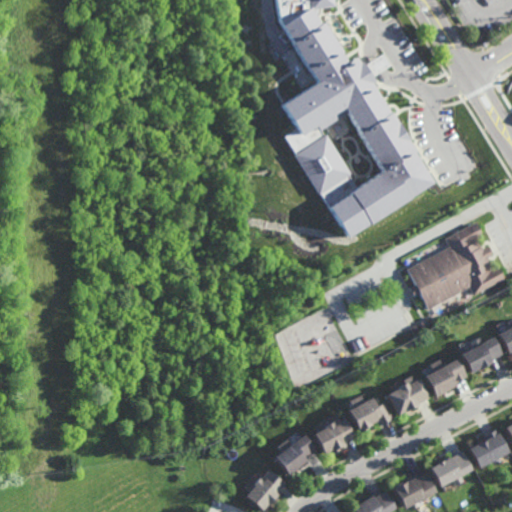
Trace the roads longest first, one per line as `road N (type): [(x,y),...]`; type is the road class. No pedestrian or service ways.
road 1 (residential): [(311,511),(511,393)]
road 2 (tertiary): [(511,140),(422,0)]
